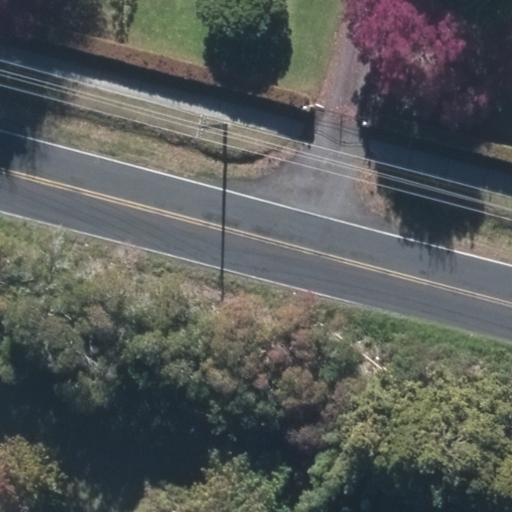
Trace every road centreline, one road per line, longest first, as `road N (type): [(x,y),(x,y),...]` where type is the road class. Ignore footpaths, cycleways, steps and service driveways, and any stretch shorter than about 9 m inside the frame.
road 1 (tertiary): [(511,302),(0,169)]
road 2 (track): [(316,251),(381,0)]
